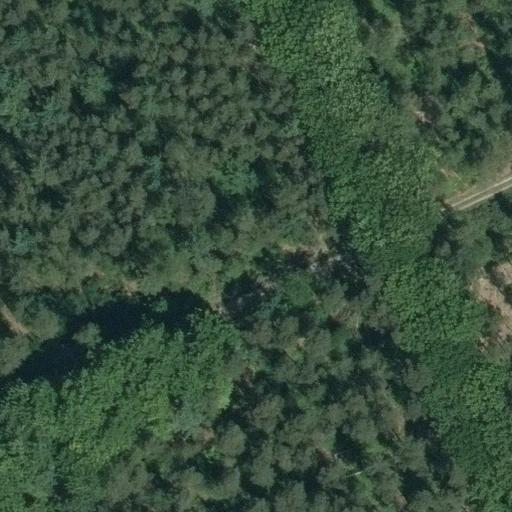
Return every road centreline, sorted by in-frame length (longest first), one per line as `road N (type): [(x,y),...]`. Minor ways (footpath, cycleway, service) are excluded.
road 1 (track): [(0,416),(511,192)]
road 2 (track): [(511,497),(289,0)]
